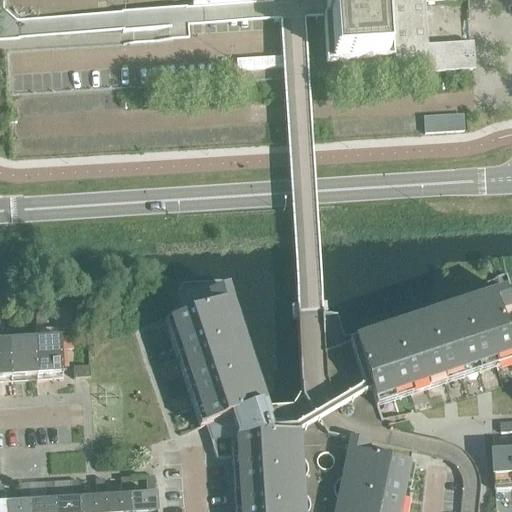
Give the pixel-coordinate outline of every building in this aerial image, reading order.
[(190,0),(191,10),(207,9),(244,6),(259,5),(259,0),(190,0)] [(384,0),(271,0),(272,4),(322,1),(323,18),(330,18),(333,66),(347,65),(348,81),(471,73),(467,1),(385,6),(384,0)] [(120,15),(121,35),(155,33),(153,14),(120,15)] [(209,310),(169,324),(169,325),(175,342),(180,359),(186,376),(192,393),(198,410),(204,428),(228,420),(259,410),(254,397),(251,387),(248,380),(245,370),(243,362),(240,353),(237,345),(234,336),(231,328),(228,319),(227,315),(233,313),(226,292),(206,298),(209,310)] [(408,393),(511,358),(498,317),(510,313),(503,293),(490,298),(492,303),(338,355),(341,364),(350,361),(353,363),(351,366),(335,371),(341,388),(349,385),(353,387),(351,390),(343,393),(345,402),(353,399),(360,420),(353,423),(356,432),(371,427),(373,432),(383,434),(383,432),(383,429),(374,404),(408,393)] [(303,331),(305,328),(322,327),(322,315),(297,316),(301,390),(302,413),(328,411),(327,402),(310,403),(307,401),(309,398),(327,397),(325,379),(308,380),(306,377),(308,375),(325,374),(324,356),(307,357),(304,354),(307,352),(324,350),(323,332),(305,334),(303,331)] [(58,341),(33,343),(35,378),(60,376),(60,377),(62,377),(59,340),(58,340),(58,341)] [(33,343),(8,345),(10,379),(35,378),(33,343)] [(8,345),(0,345),(0,380),(10,379),(8,345)] [(72,369),(73,381),(89,380),(88,368),(72,369)] [(228,420),(204,428),(207,435),(215,461),(236,459),(237,477),(239,511),(297,511),(294,456),(306,455),(305,434),(297,421),(263,423),(259,410),(228,420)] [(511,434),(511,425),(499,425),(499,435),(511,434)] [(386,445),(412,450),(414,438),(388,433),(386,445)] [(345,456),(351,457),(339,511),(398,511),(408,467),(365,458),(368,447),(368,446),(348,442),(345,456)] [(511,491),(511,453),(492,455),(494,494),(495,493),(511,491)] [(146,499),(129,500),(129,511),(155,511),(155,497),(154,497),(153,478),(145,479),(146,499)] [(121,501),(104,502),(104,511),(129,511),(129,500),(128,480),(120,480),(121,501)] [(96,502),(79,503),(78,503),(78,511),(104,511),(104,502),(103,481),(94,482),(96,502)] [(71,504),(54,505),(53,505),(53,511),(78,511),(78,503),(79,503),(78,483),(69,483),(71,504)] [(45,505),(29,506),(28,506),(28,511),(53,511),(53,505),(54,505),(52,484),(44,485),(45,505)] [(20,507),(3,508),(3,511),(28,511),(28,506),(29,506),(27,486),(19,486),(20,507)]
